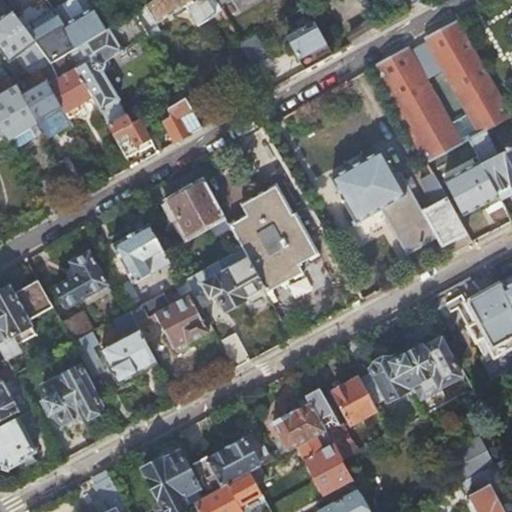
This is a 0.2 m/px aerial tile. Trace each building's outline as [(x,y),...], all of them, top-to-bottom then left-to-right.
[(50,6),(45,0),(28,0),(39,14),(50,6)] [(34,42),(50,63),(62,56),(67,53),(72,51),(86,42),(106,30),(86,0),(66,0),(54,8),(62,20),(65,18),(67,22),(45,35),(34,42)] [(124,0),(86,0),(106,30),(133,13),(124,0)] [(154,0),(145,6),(154,22),(155,23),(180,8),(188,9),(198,26),(215,16),(214,14),(205,0),(154,0)] [(205,0),(214,14),(220,10),(214,0),(205,0)] [(134,12),(144,28),(154,22),(145,6),(134,12)] [(0,49),(9,61),(34,42),(28,34),(9,9),(0,16),(0,49)] [(75,68),(92,97),(100,111),(118,100),(103,75),(106,72),(109,65),(106,60),(147,35),(146,33),(144,28),(134,12),(133,13),(106,30),(86,42),(92,53),(88,55),(90,60),(80,65),(72,51),(67,53),(73,64),(75,68)] [(344,21),(351,37),(367,30),(361,14),(344,21)] [(286,37),(304,70),(332,55),(314,22),(299,30),(291,15),(284,19),(292,34),(286,37)] [(425,38),(427,41),(419,46),(410,51),(408,47),(373,66),(427,162),(509,116),(457,20),(425,38)] [(34,42),(45,35),(39,26),(28,34),(34,42)] [(146,33),(147,35),(152,43),(161,37),(156,28),(146,33)] [(67,53),(62,56),(68,66),(73,64),(67,53)] [(62,108),(65,114),(92,97),(75,68),(48,85),(62,108)] [(21,80),(14,84),(36,123),(43,119),(62,108),(48,85),(39,69),(31,74),(36,83),(27,89),(21,80)] [(249,88),(254,98),(267,91),(255,69),(246,75),(249,88)] [(0,92),(14,84),(8,74),(0,79),(0,92)] [(36,123),(14,84),(0,92),(0,124),(6,135),(8,139),(29,127),(36,123)] [(165,125),(174,142),(200,127),(183,98),(166,109),(170,115),(170,118),(166,121),(165,125)] [(65,114),(62,108),(43,119),(48,127),(67,116),(65,114)] [(108,124),(125,153),(150,139),(139,119),(132,123),(127,116),(123,115),(108,124)] [(8,139),(12,147),(33,135),(29,127),(8,139)] [(490,150),(478,157),(502,200),(511,194),(511,146),(493,157),(490,150)] [(356,223),(382,209),(407,254),(438,236),(448,255),(472,242),(432,172),(421,179),(435,205),(423,212),(412,192),(407,195),(382,150),(332,178),(356,223)] [(492,201),(473,166),(445,181),(464,216),(492,201)] [(69,199),(78,195),(67,177),(59,182),(69,199)] [(44,180),(35,186),(44,202),(53,197),(44,180)] [(227,220),(205,181),(171,201),(188,233),(219,216),(223,222),(227,220)] [(242,247),(263,284),(268,293),(305,273),(300,265),(321,254),(305,226),(303,227),(279,184),(264,193),(263,191),(247,200),(253,210),(229,223),(242,247)] [(113,245),(133,282),(170,262),(149,225),(113,245)] [(209,265),(186,278),(192,288),(195,295),(206,289),(216,292),(226,309),(244,299),(242,296),(263,284),(242,247),(219,259),(226,271),(215,277),(209,265)] [(72,302),(92,291),(107,283),(88,251),(71,260),(78,273),(55,286),(66,306),(72,302)] [(186,278),(185,279),(170,287),(176,296),(192,288),(186,278)] [(0,346),(6,357),(19,350),(16,343),(34,333),(27,320),(53,306),(38,279),(13,293),(8,286),(0,290),(0,346)] [(511,306),(511,282),(502,288),(511,306)] [(493,358),(511,347),(511,306),(502,288),(500,283),(463,303),(493,358)] [(134,286),(120,293),(129,310),(143,302),(134,286)] [(95,296),(92,291),(72,302),(75,307),(95,296)] [(143,302),(129,310),(139,329),(145,340),(157,333),(151,321),(156,318),(173,348),(187,340),(188,342),(209,331),(189,295),(169,305),(162,292),(143,302)] [(139,329),(129,310),(116,317),(125,335),(99,349),(117,383),(157,361),(145,340),(139,329)] [(91,331),(72,342),(85,366),(98,359),(92,346),(97,343),(91,331)] [(235,334),(221,342),(234,368),(250,360),(235,334)] [(439,389),(460,377),(438,337),(401,356),(415,383),(431,374),(439,389)] [(371,371),(358,378),(374,407),(405,391),(408,395),(412,393),(409,386),(415,383),(401,356),(392,362),(389,358),(369,368),(371,371)] [(14,372),(11,366),(3,371),(6,377),(14,372)] [(100,405),(80,367),(43,386),(49,397),(47,398),(46,402),(48,408),(53,410),(55,408),(62,423),(79,414),(80,416),(100,405)] [(374,407),(358,378),(331,392),(349,424),(375,410),(374,407)] [(0,380),(0,419),(18,411),(1,379),(0,380)] [(409,386),(412,393),(418,389),(415,383),(409,386)] [(270,423),(286,453),(297,447),(325,432),(339,424),(332,412),(319,387),(303,396),(307,403),(270,423)] [(18,417),(0,426),(0,460),(2,465),(10,467),(24,459),(24,457),(36,450),(18,417)] [(341,459),(351,453),(354,452),(339,424),(325,432),(341,459)] [(325,432),(297,447),(322,497),(353,481),(341,459),(325,432)] [(244,438),(225,448),(226,449),(207,460),(215,475),(209,478),(207,473),(199,477),(208,495),(251,472),(260,467),(244,438)] [(451,453),(466,481),(468,479),(483,472),(490,484),(498,499),(511,492),(511,482),(501,462),(494,466),(478,438),(451,453)] [(224,446),(191,463),(193,467),(207,460),(226,449),(225,448),(224,446)] [(158,455),(160,460),(162,462),(176,454),(172,447),(158,455)] [(141,470),(164,511),(176,511),(186,506),(197,501),(192,491),(199,487),(180,452),(176,454),(162,462),(160,460),(141,470)] [(353,481),(357,489),(367,483),(351,453),(341,459),(353,481)] [(207,460),(193,467),(199,477),(207,473),(209,478),(215,475),(207,460)] [(267,480),(260,467),(251,472),(257,485),(267,480)] [(127,511),(104,471),(101,473),(92,478),(94,482),(93,483),(104,503),(108,511),(127,511)] [(197,501),(186,506),(189,511),(197,507),(199,511),(242,511),(240,506),(262,494),(257,485),(251,472),(208,495),(197,501)] [(483,472),(468,479),(479,482),(483,472)] [(483,472),(479,482),(490,484),(483,472)] [(479,482),(468,479),(475,491),(479,482)] [(479,482),(475,491),(490,484),(479,482)] [(504,511),(498,499),(490,484),(475,491),(469,494),(478,511),(504,511)] [(367,511),(355,490),(318,510),(318,511),(367,511)] [(108,511),(104,503),(95,509),(96,511),(108,511)]
